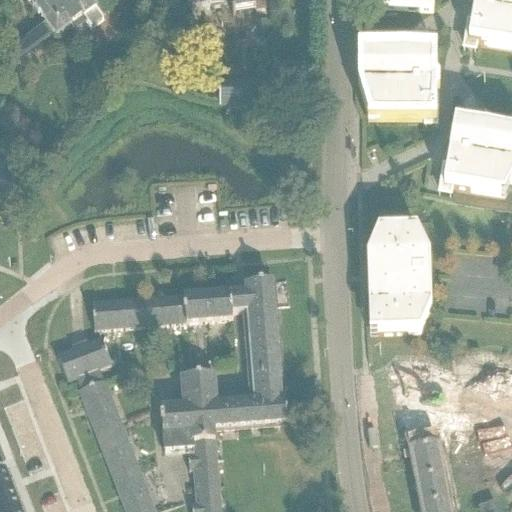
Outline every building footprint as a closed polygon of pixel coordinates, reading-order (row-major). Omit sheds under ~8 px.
[(28,0),(26,2),(45,28),(52,38),(55,41),(70,30),(71,31),(82,23),(89,33),(102,23),(95,13),(96,11),(88,0),(28,0)] [(203,0),(204,3),(209,7),(222,5),(225,0),(229,0),(232,19),(235,18),(235,16),(255,13),(256,17),(264,16),(261,0),(203,0)] [(367,0),(367,12),(434,16),(434,0),(367,0)] [(511,0),(476,0),(468,47),(511,53),(511,0)] [(52,38),(45,28),(0,60),(0,63),(6,72),(52,38)] [(407,57),(409,55),(398,55),(387,55),(385,57),(361,57),(361,90),(371,123),(432,123),(432,57),(407,57)] [(291,88),(291,68),(271,68),(271,88),(291,88)] [(220,86),(220,108),(260,108),(260,86),(220,86)] [(511,194),(511,138),(489,135),(458,129),(447,194),(507,204),(511,194)] [(0,172),(0,183),(21,193),(22,183),(22,177),(15,176),(0,172)] [(378,233),(367,261),(367,263),(367,264),(368,308),(368,310),(368,338),(419,337),(431,309),(431,307),(430,271),(429,261),(416,233),(378,233)] [(230,298),(232,318),(247,316),(253,394),(215,397),(214,379),(181,382),(183,411),(161,413),(161,422),(159,423),(160,429),(162,429),(164,457),(192,455),(192,460),(187,460),(189,476),(193,475),(196,509),(191,509),(191,511),(219,511),(213,434),(287,428),(285,403),(281,404),(271,286),(245,288),(245,296),(230,298)] [(209,326),(232,324),(232,318),(230,298),(207,299),(209,326)] [(207,299),(184,301),(186,328),(209,326),(207,299)] [(161,303),(163,330),(186,328),(184,301),(161,303)] [(161,303),(138,305),(140,332),(163,330),(161,303)] [(117,334),(140,332),(138,305),(115,307),(117,334)] [(94,336),(117,334),(115,307),(92,309),(94,336)] [(111,369),(101,344),(57,361),(67,386),(76,383),(81,395),(103,386),(98,374),(111,369)] [(511,400),(511,362),(479,355),(472,392),(511,400)] [(104,386),(103,386),(81,395),(80,395),(80,397),(96,439),(120,429),(104,388),(104,386)] [(464,424),(456,427),(461,441),(469,438),(464,424)] [(429,428),(395,438),(402,460),(435,449),(429,428)] [(96,439),(113,482),(137,473),(120,429),(96,439)] [(511,459),(511,458),(511,433),(502,437),(511,459)] [(473,453),(469,438),(461,441),(465,455),(473,453)] [(442,470),(435,449),(402,460),(408,481),(442,470)] [(489,452),(481,454),(486,469),(494,466),(489,452)] [(477,466),(470,469),(474,483),(482,480),(477,466)] [(4,470),(0,471),(0,496),(12,492),(4,470)] [(449,491),(442,470),(408,481),(415,502),(449,491)] [(152,511),(137,473),(113,482),(124,511),(152,511)] [(496,473),(488,475),(492,490),(500,487),(496,473)] [(487,495),(482,480),(474,483),(479,497),(487,495)] [(505,501),(500,487),(492,490),(497,504),(505,501)] [(455,511),(449,491),(415,502),(418,511),(455,511)] [(20,511),(12,492),(0,496),(0,511),(20,511)] [(491,511),(489,501),(481,504),(483,511),(491,511)]
